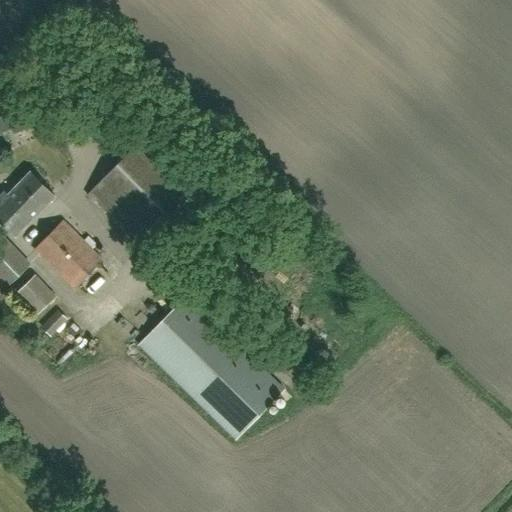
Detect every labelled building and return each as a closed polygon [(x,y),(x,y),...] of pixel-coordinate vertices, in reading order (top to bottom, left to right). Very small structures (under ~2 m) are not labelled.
[(140,247),(178,207),(126,156),(88,196),(140,247)] [(0,221),(15,236),(32,219),(55,196),(42,183),(43,181),(37,175),(32,174),(32,173),(9,197),(6,193),(0,199),(0,221)] [(74,291),(104,260),(64,220),(34,251),(74,291)] [(231,298),(255,274),(203,222),(179,246),(231,298)] [(0,285),(5,291),(30,266),(0,235),(0,285)] [(38,315),(55,298),(34,276),(17,293),(38,315)] [(285,388),(189,296),(140,346),(237,438),(285,388)] [(51,337),(67,320),(57,311),(42,328),(51,337)]
